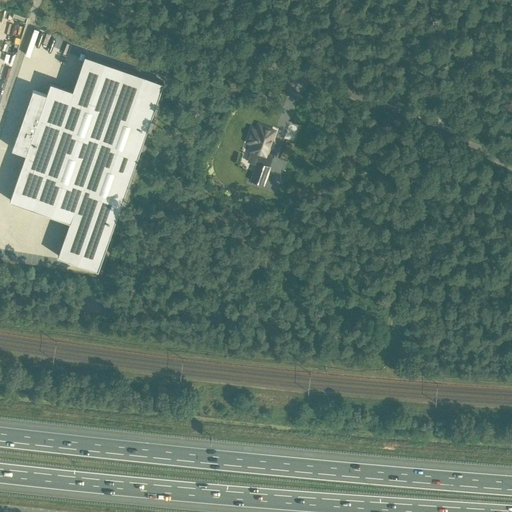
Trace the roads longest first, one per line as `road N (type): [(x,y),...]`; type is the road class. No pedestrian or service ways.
road 1 (motorway): [(511,482),(0,436)]
road 2 (motorway): [(0,471),(474,511)]
road 3 (unclassified): [(444,132),(115,0)]
road 4 (unclassified): [(444,132),(481,0)]
